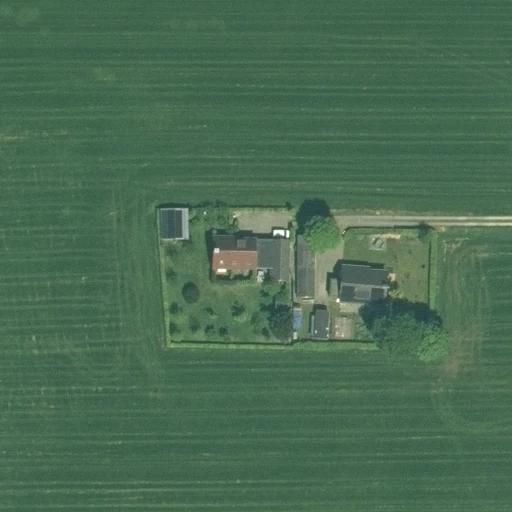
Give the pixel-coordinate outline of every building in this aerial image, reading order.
[(165,212),(165,236),(182,236),(182,212),(165,212)] [(313,238),(296,238),(296,300),(313,300),(313,238)] [(374,250),(390,249),(389,238),(374,239),(374,250)] [(235,241),(212,240),(212,270),(253,271),(253,243),(235,242),(235,241)] [(287,243),(270,243),(270,283),(286,283),(287,243)] [(357,270),(341,269),(340,288),(329,287),(328,299),(339,300),(338,304),(382,308),(384,275),(357,273),(357,270)] [(331,340),(332,314),(321,314),(320,340),(331,340)]
